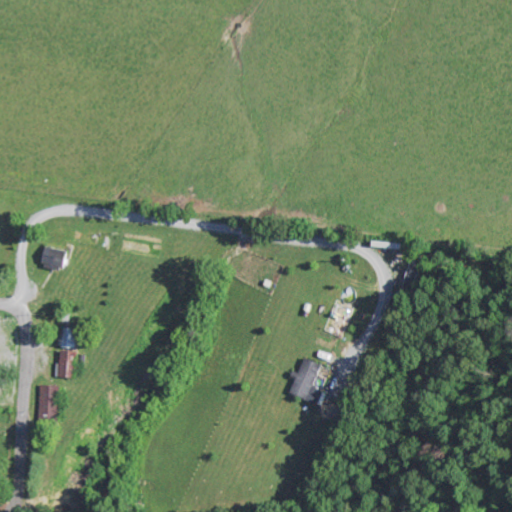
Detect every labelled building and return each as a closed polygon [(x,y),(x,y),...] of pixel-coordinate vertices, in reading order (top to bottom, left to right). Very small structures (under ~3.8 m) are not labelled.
[(73,253),(51,247),(46,265),(68,271),(73,253)] [(81,349),(81,329),(66,329),(66,348),(81,349)] [(83,352),(66,351),(65,364),(61,363),(60,377),(82,378),(83,352)] [(326,365),(308,358),(302,373),(300,372),(291,392),(320,404),(326,391),(316,387),(326,365)] [(63,407),(64,386),(44,385),(44,406),(63,407)]
